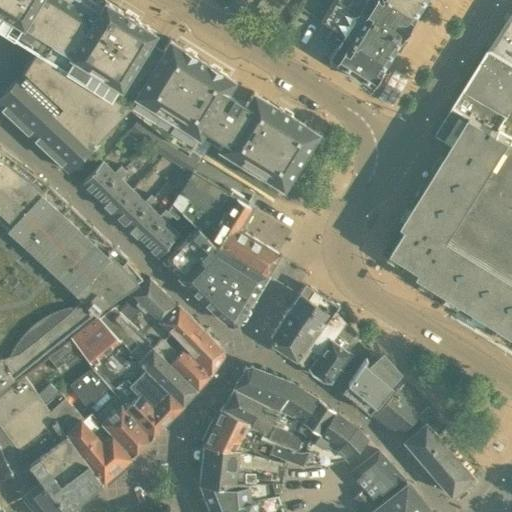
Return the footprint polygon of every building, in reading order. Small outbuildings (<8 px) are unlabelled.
[(0,0),(0,26),(8,32),(35,48),(17,76),(16,75),(9,83),(2,90),(0,92),(0,107),(38,143),(68,169),(127,105),(165,136),(188,150),(203,127),(223,139),(218,147),(282,187),(317,131),(292,115),(278,107),(253,91),(245,103),(226,91),(233,79),(220,71),(220,70),(207,62),(207,63),(195,55),(182,47),(169,39),(162,49),(148,40),(154,30),(134,17),(124,10),(123,10),(106,0),(101,0),(97,8),(84,0),(0,0)] [(312,0),(305,11),(331,28),(325,38),(336,45),(328,57),(372,85),(382,69),(381,68),(397,43),(399,39),(400,40),(414,16),(423,0),(312,0)] [(511,22),(494,51),(511,61),(511,22)] [(511,61),(494,51),(460,105),(511,137),(511,61)] [(511,137),(460,105),(454,116),(449,123),(447,127),(442,135),(453,141),(459,145),(397,244),(393,250),(395,252),(511,324),(511,137)] [(134,133),(144,141),(151,133),(141,125),(134,133)] [(151,133),(144,141),(155,150),(162,141),(151,133)] [(0,511),(1,511),(0,509),(0,384),(38,354),(92,312),(103,300),(105,302),(106,302),(111,298),(136,279),(139,277),(140,276),(125,258),(51,189),(69,170),(68,169),(38,143),(22,162),(0,145),(0,511)] [(168,158),(181,166),(186,157),(174,149),(168,158)] [(190,152),(186,157),(181,166),(189,172),(190,170),(191,170),(199,157),(190,152)] [(81,183),(97,197),(123,168),(120,165),(114,172),(101,160),(81,183)] [(97,197),(112,212),(133,190),(120,177),(126,171),(123,168),(97,197)] [(190,170),(189,172),(171,203),(180,211),(190,222),(195,214),(200,208),(215,216),(229,193),(191,170),(190,170)] [(112,212),(127,227),(148,205),(153,199),(150,196),(145,202),(133,190),(112,212)] [(229,193),(215,216),(200,208),(195,214),(190,222),(196,227),(213,241),(213,240),(265,273),(278,253),(274,250),(276,247),(269,243),(267,246),(236,227),(249,206),(229,193)] [(180,211),(171,203),(165,210),(168,213),(171,216),(174,218),(180,211)] [(127,227),(142,241),(168,213),(165,210),(159,216),(148,205),(127,227)] [(171,216),(168,213),(142,241),(158,256),(159,254),(178,234),(165,222),(171,216)] [(178,276),(213,241),(196,227),(191,233),(189,231),(161,259),(178,276)] [(213,240),(213,241),(178,276),(216,313),(215,313),(228,322),(237,321),(265,273),(213,240)] [(176,303),(148,276),(131,295),(158,321),(176,303)] [(321,329),(335,311),(339,306),(337,305),(310,287),(308,291),(304,291),(301,289),(288,308),(321,329)] [(158,321),(131,295),(120,306),(154,343),(170,360),(183,347),(158,321)] [(120,306),(116,303),(98,318),(118,340),(138,360),(154,343),(120,306)] [(176,303),(158,321),(183,347),(209,373),(222,354),(222,347),(204,330),(177,303),(176,303)] [(321,329),(288,308),(287,308),(270,337),(270,345),(302,366),(324,336),(329,339),(334,332),(343,319),(335,311),(321,329)] [(97,317),(70,337),(90,364),(89,365),(90,367),(121,401),(124,403),(152,434),(159,427),(181,403),(170,392),(145,367),(138,360),(118,340),(98,318),(97,317)] [(354,331),(343,319),(334,332),(346,341),(347,342),(354,331)] [(346,341),(334,332),(329,339),(341,347),(346,341)] [(324,336),(302,366),(320,379),(322,379),(328,380),(348,352),(341,347),(329,339),(324,336)] [(195,388),(170,360),(154,343),(138,360),(145,367),(170,392),(181,403),(195,388)] [(183,347),(170,360),(195,388),(209,373),(183,347)] [(368,412),(373,406),(391,384),(392,383),(398,376),(379,355),(368,366),(362,360),(347,380),(341,389),(368,412)] [(301,421),(317,397),(291,381),(251,366),(245,366),(232,387),(284,412),(301,421)] [(121,401),(90,367),(68,384),(98,423),(121,401)] [(23,373),(0,391),(0,425),(26,460),(64,431),(37,393),(23,373)] [(49,382),(37,393),(64,431),(82,416),(59,390),(57,391),(49,382)] [(232,387),(232,388),(219,409),(246,422),(244,427),(258,433),(256,438),(292,451),(299,438),(276,427),(284,412),(232,387)] [(396,388),(371,414),(396,435),(415,418),(418,415),(419,414),(396,388)] [(317,397),(301,421),(296,431),(309,437),(314,439),(334,409),(317,397)] [(121,401),(98,423),(106,433),(130,454),(151,435),(152,434),(124,403),(121,401)] [(219,409),(203,442),(245,450),(247,443),(301,463),(306,450),(292,451),(256,438),(258,433),(244,427),(246,422),(219,409)] [(334,409),(314,439),(310,444),(318,449),(335,447),(347,458),(366,437),(354,424),(334,409)] [(82,416),(64,431),(99,481),(130,454),(106,433),(100,438),(82,416)] [(402,439),(449,494),(471,475),(424,421),(402,439)] [(0,425),(0,450),(22,500),(23,500),(28,507),(34,511),(62,511),(64,511),(26,460),(0,425)] [(99,481),(64,431),(26,460),(64,511),(99,481)] [(245,450),(203,442),(198,482),(277,482),(282,482),(282,461),(245,450)] [(376,503),(405,479),(378,450),(349,472),(363,488),(376,503)] [(426,511),(427,508),(405,480),(370,508),(372,511),(426,511)] [(279,491),(277,482),(198,482),(210,511),(277,495),(276,492),(279,491)] [(352,498),(350,499),(361,511),(364,511),(376,503),(363,488),(352,498)] [(282,511),(277,495),(210,511),(282,511)]
